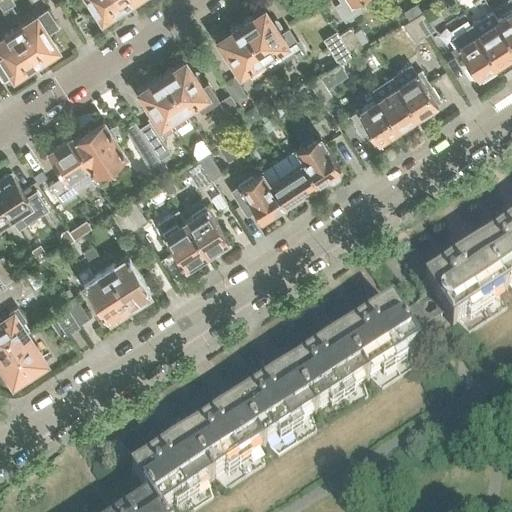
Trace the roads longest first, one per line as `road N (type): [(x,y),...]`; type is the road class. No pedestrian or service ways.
road 1 (residential): [(0,451),(511,117)]
road 2 (residential): [(0,133),(203,0)]
